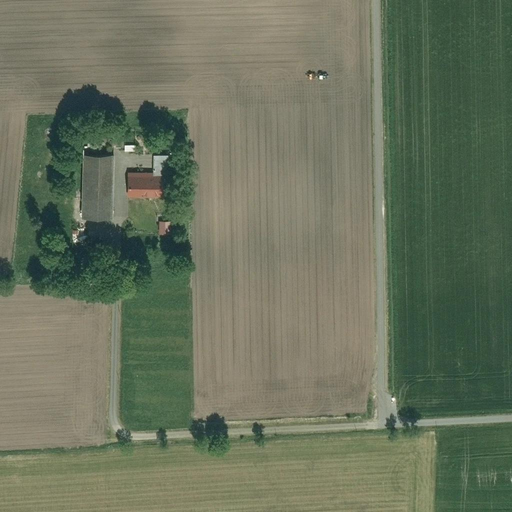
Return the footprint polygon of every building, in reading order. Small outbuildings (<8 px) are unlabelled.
[(149,173),(165,174),(165,156),(150,156),(149,173)] [(80,158),(78,219),(110,219),(111,158),(80,158)] [(124,176),(125,197),(159,196),(158,175),(124,176)] [(29,179),(28,219),(53,219),(54,179),(29,179)] [(67,216),(68,245),(76,245),(75,216),(67,216)]
